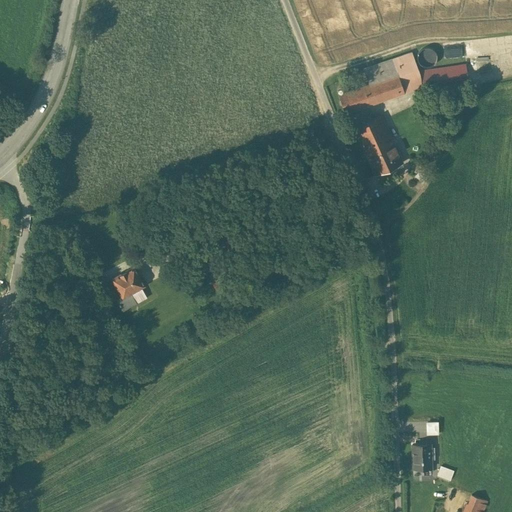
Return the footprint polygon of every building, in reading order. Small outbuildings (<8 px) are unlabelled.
[(424,46),(422,46),(420,47),(419,49),(418,51),(417,53),(417,56),(418,58),(419,60),(421,61),(423,62),(425,63),(427,63),(429,62),(431,61),(433,59),(434,57),(435,55),(435,53),(434,51),(433,49),(431,47),(429,46),(427,45),(424,46)] [(368,84),(338,94),(344,113),(411,90),(421,86),(466,80),(464,64),(458,65),(417,71),(411,52),(363,69),(368,84)] [(381,116),(354,128),(375,175),(402,162),(381,116)] [(133,266),(111,278),(121,296),(117,298),(122,308),(136,300),(130,291),(144,284),(133,266)] [(228,285),(224,279),(213,285),(217,292),(228,285)] [(238,290),(235,285),(223,292),(226,297),(238,290)] [(438,420),(426,421),(426,434),(438,433),(438,420)] [(429,443),(411,444),(412,468),(430,468),(429,443)] [(454,470),(440,465),(436,475),(450,480),(454,470)] [(470,494),(467,503),(466,503),(461,511),(481,511),(486,501),(470,494)]
